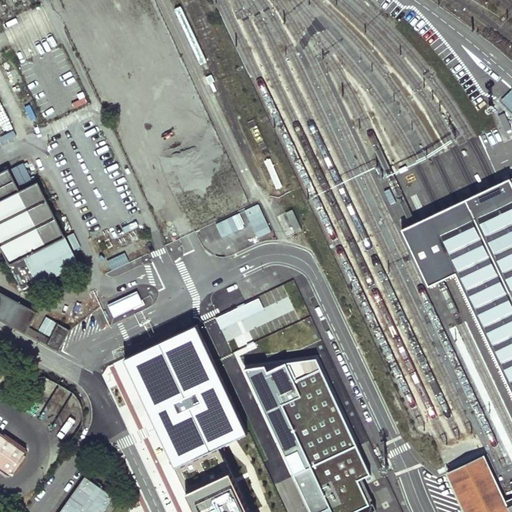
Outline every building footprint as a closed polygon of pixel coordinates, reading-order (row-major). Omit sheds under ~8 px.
[(511,90),(501,100),(511,110),(511,90)] [(506,132),(511,129),(511,127),(505,113),(499,116),(506,132)] [(493,147),(504,142),(497,128),(486,133),(493,147)] [(137,174),(151,167),(135,134),(122,140),(137,174)] [(78,265),(38,183),(20,191),(10,169),(0,173),(0,243),(24,292),(78,265)] [(454,272),(511,394),(511,175),(509,177),(508,175),(399,227),(426,285),(454,272)] [(279,214),(287,236),(301,231),(294,209),(279,214)] [(137,291),(107,305),(114,318),(143,304),(137,291)] [(36,315),(0,294),(0,317),(27,332),(29,326),(36,315)] [(44,333),(29,326),(27,332),(48,344),(58,328),(50,323),(44,333)] [(70,334),(58,328),(48,344),(61,351),(70,334)] [(244,369),(310,511),(370,511),(376,510),(362,479),(371,475),(317,357),(244,369)] [(90,402),(43,377),(25,409),(72,434),(90,402)] [(0,428),(0,467),(9,474),(11,470),(14,471),(27,454),(25,452),(27,448),(0,428)] [(484,454),(445,472),(463,511),(511,511),(511,496),(505,500),(484,454)] [(230,471),(186,492),(195,511),(249,511),(235,481),(230,471)] [(104,511),(115,497),(85,477),(60,511),(104,511)]
